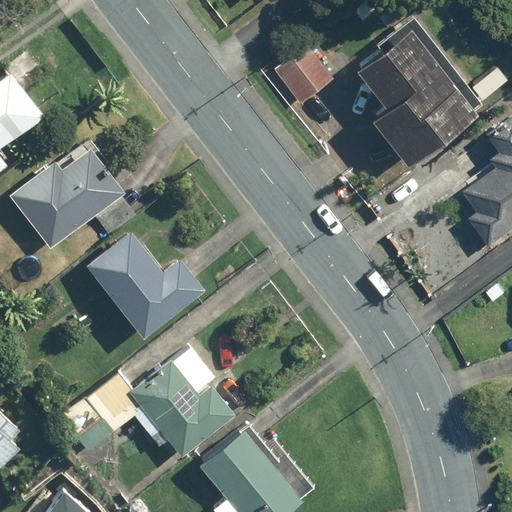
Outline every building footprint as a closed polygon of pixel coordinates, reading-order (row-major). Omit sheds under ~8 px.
[(476,104),(414,27),(358,72),(420,149),(476,104)] [(277,68),(302,96),(331,71),(306,43),(277,68)] [(0,138),(48,100),(13,57),(0,67),(0,158),(8,152),(0,141),(0,138)] [(128,178),(93,133),(64,157),(57,149),(11,186),(53,238),(128,178)] [(511,152),(464,188),(499,237),(511,227),(511,152)] [(88,254),(146,325),(207,275),(182,244),(165,258),(133,218),(88,254)] [(172,348),(131,381),(185,448),(238,405),(214,374),(201,384),(172,348)] [(275,511),(305,488),(242,413),(197,449),(248,511),(275,511)] [(0,468),(27,439),(0,414),(0,468)] [(88,511),(65,493),(49,511),(88,511)]
